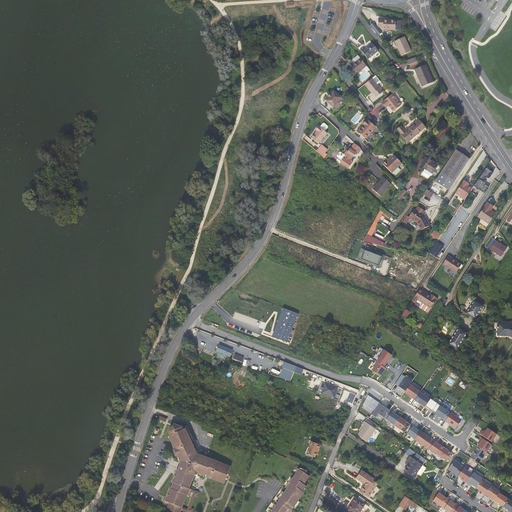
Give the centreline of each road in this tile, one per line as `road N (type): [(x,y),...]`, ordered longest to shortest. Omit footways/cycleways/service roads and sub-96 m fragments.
road 1 (residential): [(192,320),(376,386),(452,440),(471,425)]
road 2 (tertiary): [(330,60),(301,118),(266,233),(192,320)]
road 3 (tertiary): [(192,320),(165,361),(115,511)]
road 4 (unknown): [(511,201),(452,290),(452,307),(468,324)]
road 5 (residential): [(309,511),(361,390)]
road 6 (secondary): [(511,169),(443,61)]
